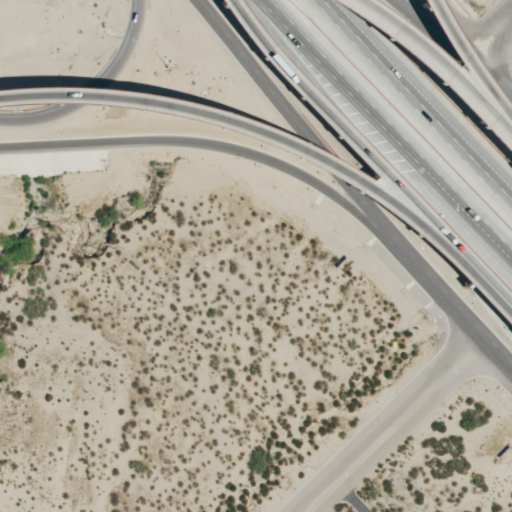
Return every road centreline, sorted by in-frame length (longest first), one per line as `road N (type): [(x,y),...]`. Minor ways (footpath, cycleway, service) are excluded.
road 1 (motorway): [(0,96),(137,102),(270,139),(374,196),(500,305)]
road 2 (secondary): [(194,0),(511,369)]
road 3 (secondary): [(0,147),(163,140),(253,154),(330,192),(416,266)]
road 4 (motorway): [(255,0),(511,328)]
road 5 (motorway): [(220,0),(500,305)]
road 6 (motorway): [(257,0),(511,264)]
road 7 (motorway): [(511,195),(324,0)]
road 8 (residential): [(302,511),(480,337)]
road 9 (motorway): [(511,154),(395,37),(339,0)]
road 10 (secondary): [(140,0),(131,42),(91,91),(56,110),(0,113)]
road 11 (motorway): [(511,137),(417,0)]
road 12 (secondary): [(511,92),(397,0)]
